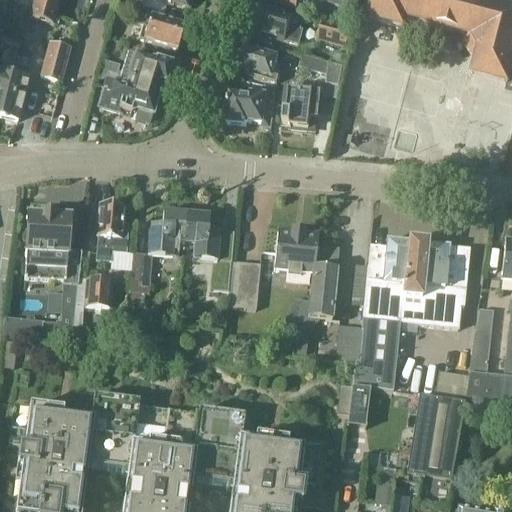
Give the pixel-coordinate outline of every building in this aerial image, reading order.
[(35,0),(30,21),(53,28),(60,0),(35,0)] [(143,0),(116,0),(116,1),(141,8),(143,0)] [(192,0),(157,0),(189,9),(192,0)] [(263,0),(296,9),(298,0),(263,0)] [(356,11),(359,0),(329,0),(329,4),(356,11)] [(511,0),(378,0),(373,22),(406,31),(409,22),(469,37),(467,46),(474,57),(480,58),(475,77),(507,85),(506,92),(511,93),(511,0)] [(131,7),(116,2),(114,11),(129,15),(131,7)] [(299,48),(304,33),(301,32),(304,22),(260,9),(257,19),(253,21),(251,28),(253,32),(253,34),(299,48)] [(135,16),(133,25),(142,28),(138,41),(177,52),(184,28),(156,19),(157,17),(146,14),(145,19),(135,16)] [(346,49),(351,33),(324,24),(319,40),(346,49)] [(0,49),(0,51),(3,52),(17,55),(20,43),(3,39),(0,49)] [(41,78),(62,84),(70,51),(49,45),(41,78)] [(277,85),(280,73),(273,71),(276,60),(252,52),(252,51),(245,49),(239,69),(242,70),(242,69),(252,72),(250,77),(277,85)] [(123,69),(119,81),(162,94),(166,82),(168,82),(171,72),(169,72),(170,68),(127,54),(123,69)] [(310,71),(313,60),(304,57),(300,68),(310,71)] [(313,60),(310,71),(327,76),(329,64),(313,60)] [(98,72),(108,75),(117,77),(119,68),(101,62),(98,72)] [(327,76),(324,95),(325,98),(336,100),(339,88),(343,69),(329,64),(327,76)] [(30,75),(27,71),(4,65),(2,74),(0,73),(0,97),(3,98),(0,110),(0,118),(19,124),(29,81),(28,81),(30,75)] [(108,75),(98,72),(95,81),(101,83),(107,79),(108,75)] [(162,94),(119,81),(117,87),(105,83),(97,108),(119,115),(119,112),(129,115),(131,110),(140,113),(137,122),(148,125),(158,94),(161,96),(162,94)] [(247,123),(262,125),(262,131),(271,132),(276,90),(264,88),(263,95),(252,94),(250,96),(250,98),(231,96),(231,104),(228,104),(226,125),(247,127),(247,123)] [(318,120),(322,94),(287,90),(282,127),(291,128),(291,129),(309,131),(311,119),(318,120)] [(123,208),(118,208),(115,206),(109,205),(106,207),(100,206),(98,238),(97,262),(111,263),(112,253),(127,254),(128,226),(122,225),(123,208)] [(184,252),(187,214),(165,212),(163,227),(151,226),(148,257),(173,259),(174,251),(184,252)] [(210,217),(187,214),(184,252),(194,253),(193,261),(212,263),(218,264),(221,233),(209,232),(210,217)] [(81,282),(82,254),(67,253),(69,219),(55,218),(55,217),(43,217),(43,218),(29,217),(25,281),(64,283),(64,287),(80,288),(81,282)] [(312,277),(317,250),(318,237),(278,233),(274,273),(312,277)] [(501,282),(511,283),(511,241),(510,242),(508,244),(505,244),(501,282)] [(463,311),(469,252),(387,244),(387,251),(370,249),(363,322),(379,324),(379,325),(399,327),(400,327),(457,333),(460,311),(463,311)] [(339,252),(317,250),(312,277),(308,321),(331,323),(339,252)] [(130,293),(148,295),(149,287),(145,286),(148,262),(133,260),(130,293)] [(212,263),(210,293),(228,295),(231,265),(218,264),(212,263)] [(260,273),(236,270),(232,310),(256,312),(260,273)] [(81,282),(80,288),(79,309),(87,309),(87,310),(113,311),(114,283),(88,282),(81,282)] [(80,288),(64,287),(62,323),(6,319),(4,338),(78,344),(79,309),(80,288)] [(463,406),(461,422),(511,427),(511,412),(511,300),(503,380),(468,376),(468,380),(463,406)] [(485,376),(493,314),(480,313),(478,334),(476,334),(471,373),(485,376)] [(355,366),(352,391),(369,393),(392,395),(392,394),(395,375),(400,327),(399,327),(379,325),(379,324),(363,322),(362,332),(358,364),(358,366),(356,366),(355,366)] [(358,364),(362,332),(338,330),(335,364),(355,366),(356,366),(358,366),(358,364)] [(309,335),(297,334),(294,339),(290,358),(305,360),(309,335)] [(319,511),(332,417),(17,376),(0,505),(0,511),(319,511)] [(437,376),(433,401),(463,406),(468,380),(437,376)] [(352,391),(347,427),(365,429),(369,393),(352,391)] [(463,406),(433,401),(419,399),(407,473),(451,480),(453,472),(461,422),(463,406)] [(394,482),(405,483),(406,477),(395,475),(396,470),(380,469),(376,504),(391,506),(394,482)] [(451,480),(451,484),(461,485),(463,473),(453,472),(451,480)] [(407,473),(406,477),(405,483),(421,486),(417,506),(446,510),(451,484),(451,480),(407,473)]
